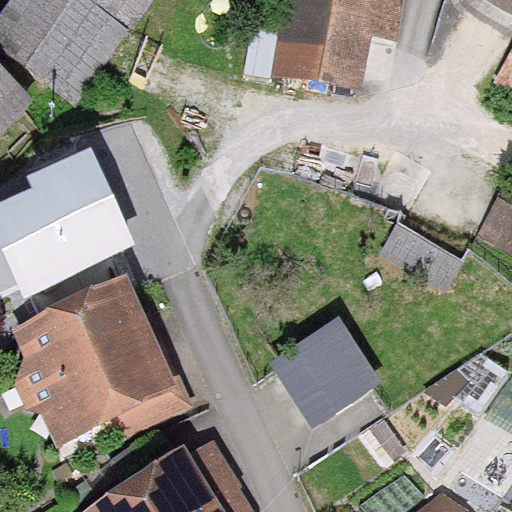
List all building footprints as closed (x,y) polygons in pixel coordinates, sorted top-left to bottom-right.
[(3,0),(0,5),(0,46),(75,103),(150,0),(3,0)] [(397,42),(404,0),(284,0),(271,72),(361,89),(370,37),(397,42)] [(511,0),(481,0),(511,17),(511,0)] [(511,49),(495,79),(511,88),(511,49)] [(0,140),(35,103),(0,69),(0,140)] [(26,294),(137,244),(93,147),(26,177),(32,189),(0,203),(0,236),(1,239),(0,239),(0,293),(21,284),(26,294)] [(511,207),(496,200),(478,239),(511,254),(511,207)] [(445,293),(466,260),(402,220),(382,252),(445,293)] [(167,364),(129,279),(11,330),(24,360),(17,377),(28,407),(47,413),(60,443),(119,418),(127,437),(193,408),(172,362),(167,364)] [(340,318),(271,360),(312,426),(381,383),(340,318)] [(249,511),(203,433),(67,511),(249,511)] [(511,488),(502,504),(511,510),(511,488)]
